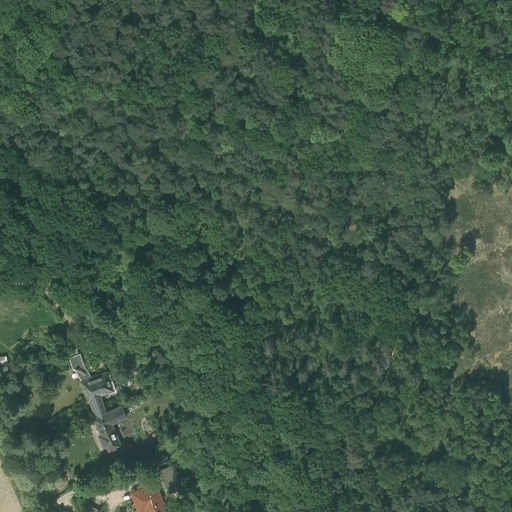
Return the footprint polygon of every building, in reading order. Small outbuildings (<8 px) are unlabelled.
[(68,356),(72,368),(74,367),(84,364),(79,352),(68,356)] [(88,398),(95,417),(105,412),(103,407),(99,394),(107,391),(108,394),(115,391),(111,379),(110,374),(107,375),(105,372),(91,377),(84,364),(74,367),(82,380),(81,380),(87,398),(88,398)] [(105,413),(105,412),(95,417),(93,417),(94,418),(101,434),(98,435),(103,445),(106,444),(109,450),(120,445),(110,423),(125,416),(120,405),(105,413)] [(124,473),(118,475),(122,485),(127,483),(124,473)] [(111,489),(122,485),(118,475),(108,479),(111,489)] [(165,511),(155,483),(143,487),(146,494),(139,496),(144,508),(145,511),(165,511)] [(138,510),(144,508),(139,496),(146,494),(143,487),(131,491),(138,510)]
